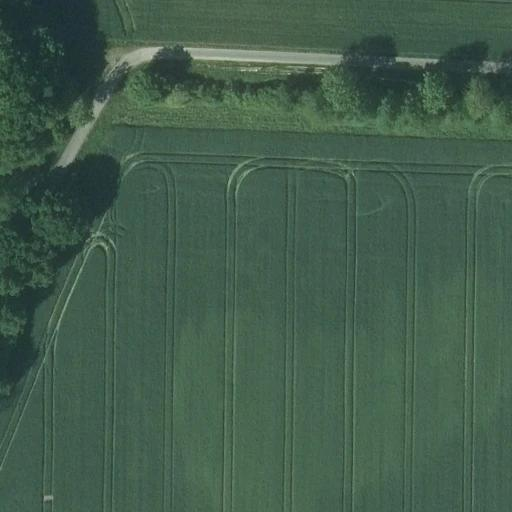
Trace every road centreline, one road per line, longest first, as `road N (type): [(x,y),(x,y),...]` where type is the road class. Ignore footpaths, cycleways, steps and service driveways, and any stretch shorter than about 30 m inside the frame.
road 1 (residential): [(105,90),(511,100)]
road 2 (track): [(0,352),(105,90)]
